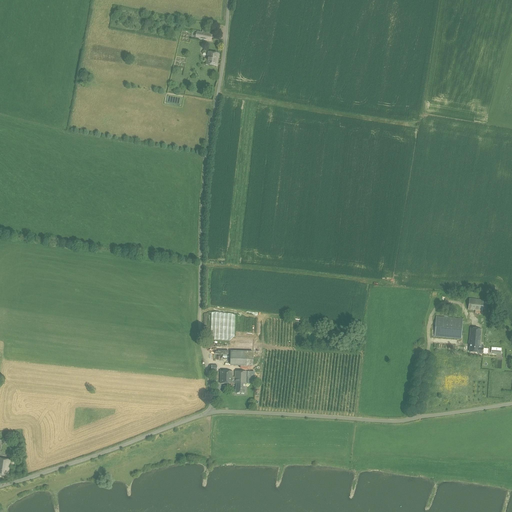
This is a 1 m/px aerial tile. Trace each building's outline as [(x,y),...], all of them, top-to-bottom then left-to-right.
[(196,32),(196,33),(195,33),(195,36),(196,36),(195,37),(201,39),(211,41),(212,35),(202,33),(196,32)] [(219,54),(208,52),(207,59),(205,59),(204,61),(206,62),(206,64),(217,66),(219,54)] [(475,311),(482,312),(484,300),(470,298),(468,310),(475,311)] [(463,319),(459,319),(451,318),(436,317),(434,337),(461,339),(463,319)] [(480,345),(481,329),(471,328),(469,345),(470,345),(469,352),(474,353),(478,353),(478,354),(483,354),(483,346),(480,346),(480,345)] [(231,339),(231,351),(256,352),(256,340),(231,339)] [(246,365),(247,352),(231,351),(230,366),(246,366),(246,365)] [(220,383),(232,384),(232,380),(232,372),(220,371),(220,383)] [(232,380),(232,384),(236,384),(236,393),(245,393),(245,382),(246,382),(246,372),(235,372),(235,380),(232,380)] [(15,447),(13,457),(21,458),(23,448),(15,447)] [(11,460),(0,458),(0,475),(8,477),(11,460)]
